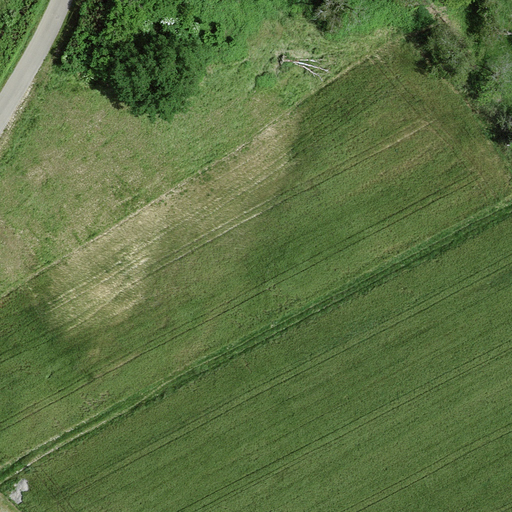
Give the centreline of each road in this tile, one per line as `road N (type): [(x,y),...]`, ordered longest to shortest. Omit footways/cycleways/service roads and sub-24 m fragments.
road 1 (track): [(511,203),(0,474)]
road 2 (unclassified): [(61,0),(0,113)]
